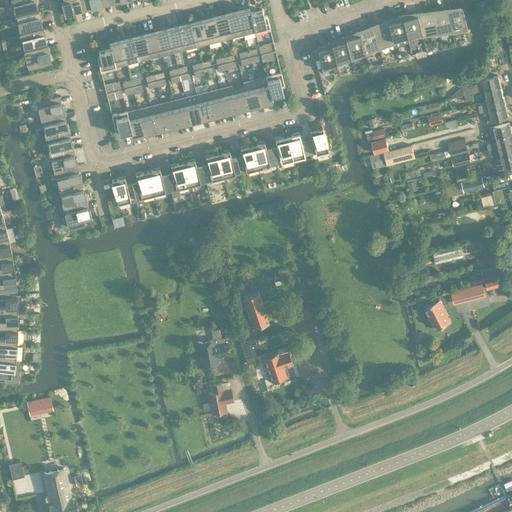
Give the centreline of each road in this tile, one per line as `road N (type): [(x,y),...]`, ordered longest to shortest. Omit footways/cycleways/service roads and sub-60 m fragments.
road 1 (unclassified): [(149,511),(444,397),(511,361)]
road 2 (residential): [(73,73),(97,164),(306,111),(286,35)]
road 3 (tertiary): [(269,511),(511,411)]
road 4 (residential): [(64,34),(207,0)]
